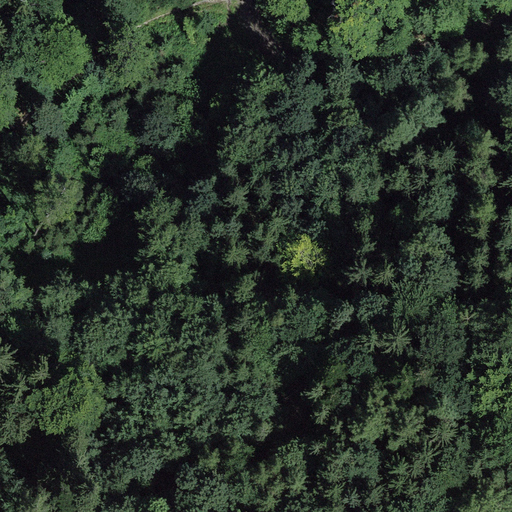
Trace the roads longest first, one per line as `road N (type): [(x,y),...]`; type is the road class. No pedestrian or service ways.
road 1 (track): [(265,0),(261,27),(281,54),(349,76),(511,20)]
road 2 (track): [(208,0),(173,8),(108,43),(0,144)]
